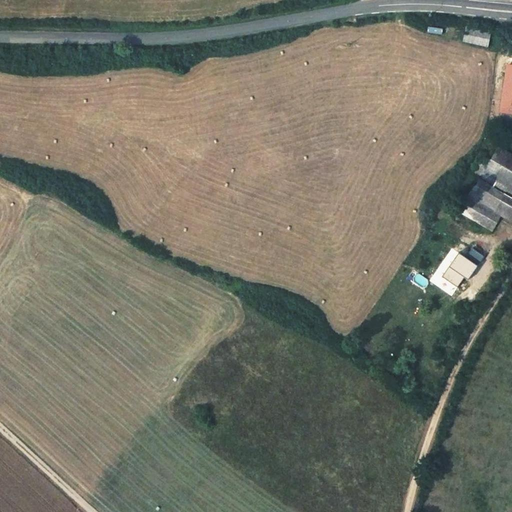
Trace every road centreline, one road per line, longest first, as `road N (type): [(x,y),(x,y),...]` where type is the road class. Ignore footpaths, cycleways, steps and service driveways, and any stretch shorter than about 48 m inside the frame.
road 1 (tertiary): [(0,34),(165,34),(386,4)]
road 2 (track): [(511,281),(454,370),(409,511)]
road 3 (tertiary): [(386,4),(511,11)]
road 4 (track): [(92,511),(0,430)]
